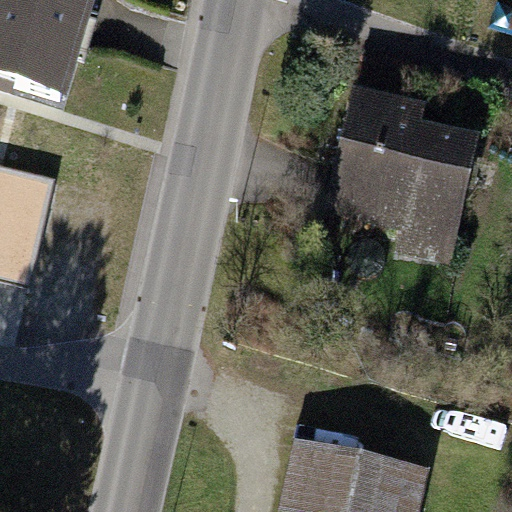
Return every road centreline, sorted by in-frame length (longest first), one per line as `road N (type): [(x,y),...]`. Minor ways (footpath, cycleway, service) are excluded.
road 1 (tertiary): [(127,511),(240,0)]
road 2 (residential): [(511,80),(282,0)]
